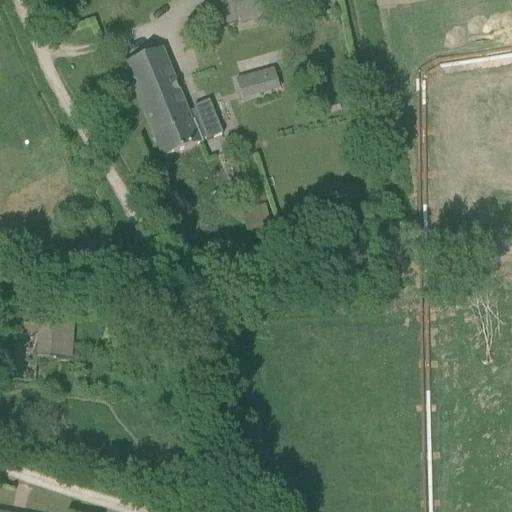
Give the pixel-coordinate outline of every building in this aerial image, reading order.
[(274,19),(269,0),(227,0),(235,30),(274,19)] [(125,65),(163,159),(203,143),(202,142),(206,141),(207,143),(223,137),(209,104),(194,110),(195,112),(187,115),(161,51),(125,65)] [(273,72),(256,77),(261,97),(279,92),(273,72)] [(265,206),(241,212),(245,233),(270,228),(265,206)] [(199,249),(205,264),(214,260),(208,246),(199,249)] [(35,359),(71,362),(74,314),(37,312),(35,359)]
